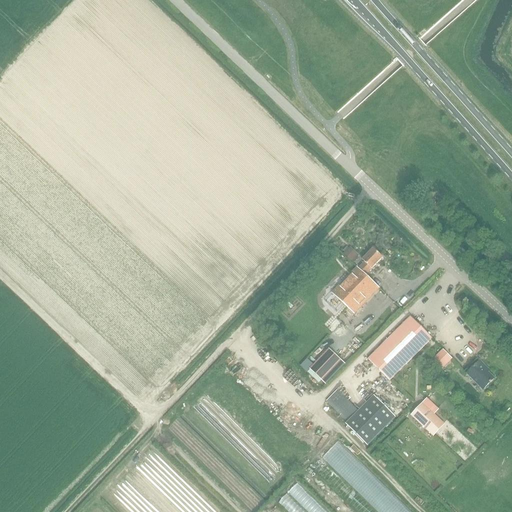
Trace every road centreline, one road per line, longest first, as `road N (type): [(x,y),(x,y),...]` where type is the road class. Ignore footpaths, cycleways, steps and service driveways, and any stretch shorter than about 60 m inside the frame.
road 1 (unclassified): [(511,319),(173,0)]
road 2 (primary): [(350,0),(511,176)]
road 3 (primary): [(511,153),(374,0)]
road 4 (track): [(511,242),(426,147)]
